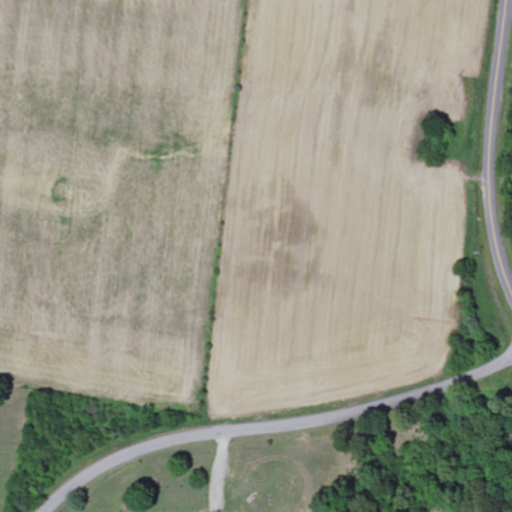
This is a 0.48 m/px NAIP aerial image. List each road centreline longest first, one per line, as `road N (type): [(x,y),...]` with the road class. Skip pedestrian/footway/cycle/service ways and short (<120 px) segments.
road 1 (residential): [(511,359),(343,415),(164,443),(103,468),(47,511)]
road 2 (tertiary): [(511,290),(491,184),(507,0)]
